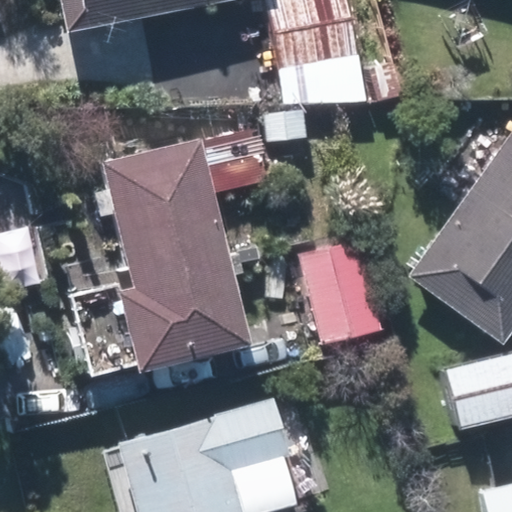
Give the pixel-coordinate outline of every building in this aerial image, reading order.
[(59,0),(64,20),(165,0),(59,0)] [(349,0),(266,0),(288,96),(372,94),(349,0)] [(511,289),(511,111),(404,258),(489,320),(511,289)] [(230,316),(172,137),(90,164),(121,266),(61,274),(76,352),(125,350),(230,316)] [(358,233),(296,251),(323,339),(385,320),(358,233)] [(460,422),(511,408),(511,348),(446,366),(460,422)] [(256,511),(305,499),(276,393),(121,434),(141,511),(256,511)]
